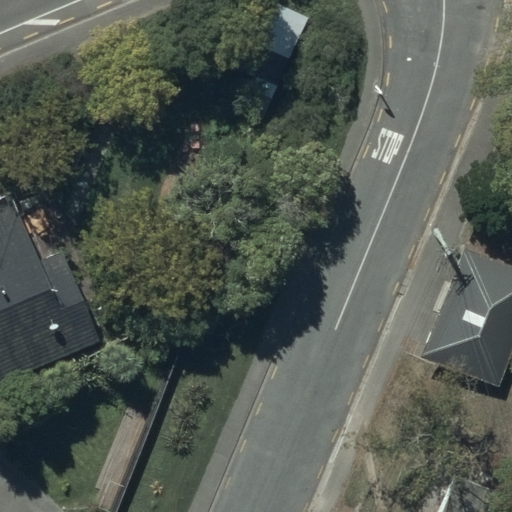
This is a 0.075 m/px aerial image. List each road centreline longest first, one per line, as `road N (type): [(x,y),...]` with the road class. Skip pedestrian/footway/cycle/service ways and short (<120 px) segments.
road 1 (residential): [(265,511),(452,30),(442,0)]
road 2 (track): [(337,342),(442,384),(453,445),(420,511)]
